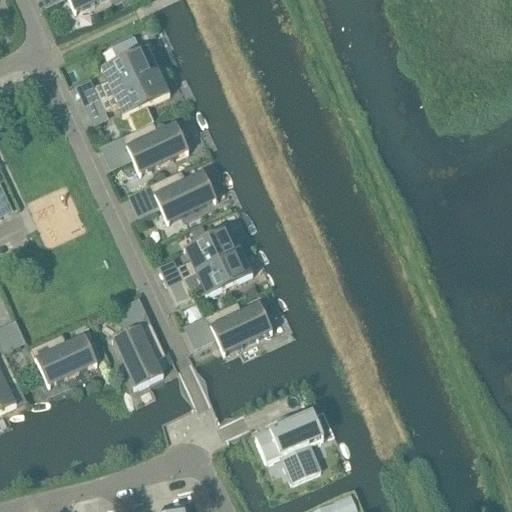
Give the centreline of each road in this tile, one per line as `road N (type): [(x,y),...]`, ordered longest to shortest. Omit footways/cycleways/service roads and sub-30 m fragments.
road 1 (residential): [(43,48),(44,70),(184,371)]
road 2 (unknown): [(0,159),(31,223),(157,408)]
road 3 (residential): [(197,469),(5,511)]
